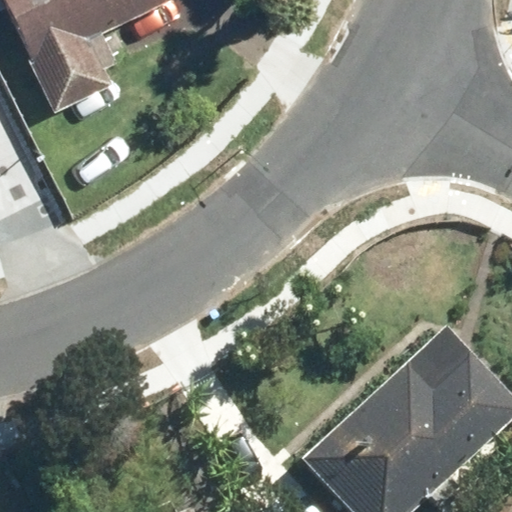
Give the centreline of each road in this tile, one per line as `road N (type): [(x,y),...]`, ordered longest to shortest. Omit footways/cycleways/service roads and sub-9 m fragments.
road 1 (residential): [(0,354),(46,342),(203,256),(395,70)]
road 2 (residential): [(395,70),(511,136)]
